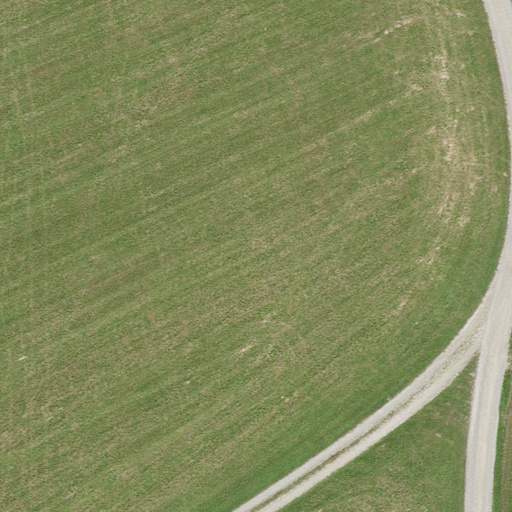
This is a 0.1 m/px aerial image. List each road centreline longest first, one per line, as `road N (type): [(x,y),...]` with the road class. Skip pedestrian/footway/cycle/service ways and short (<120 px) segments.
road 1 (track): [(508,297),(426,391),(343,462),(263,511)]
road 2 (track): [(511,287),(490,376),(478,511)]
